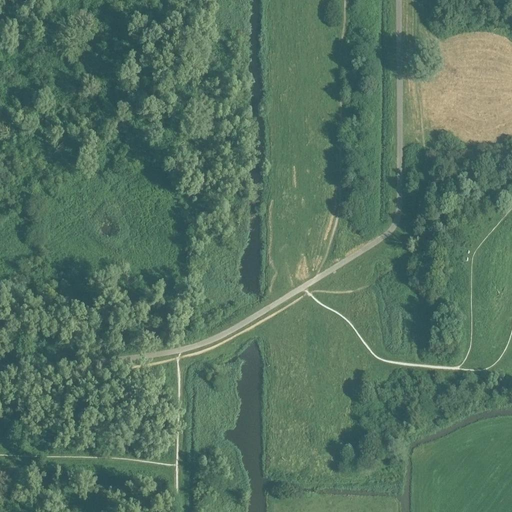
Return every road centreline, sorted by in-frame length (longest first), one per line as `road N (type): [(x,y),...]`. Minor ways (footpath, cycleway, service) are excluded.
road 1 (unknown): [(0,374),(187,356),(305,295),(351,292),(414,249),(425,178),(416,0)]
road 2 (unknown): [(305,295),(341,200),(343,0)]
